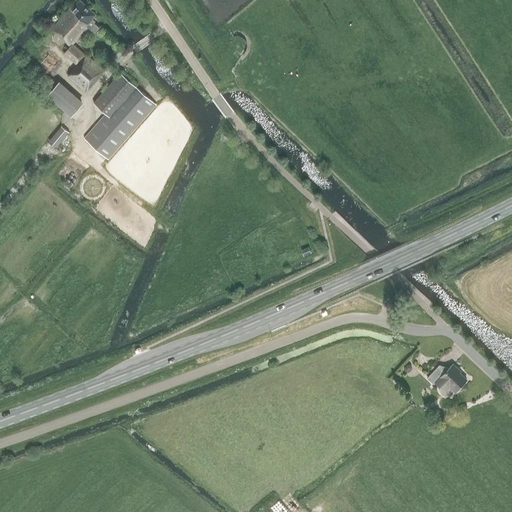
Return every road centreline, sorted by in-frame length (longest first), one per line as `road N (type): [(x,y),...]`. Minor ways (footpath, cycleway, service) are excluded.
road 1 (unclassified): [(0,445),(341,323),(448,331)]
road 2 (primary): [(377,269),(0,421)]
road 3 (primary): [(377,269),(511,204)]
